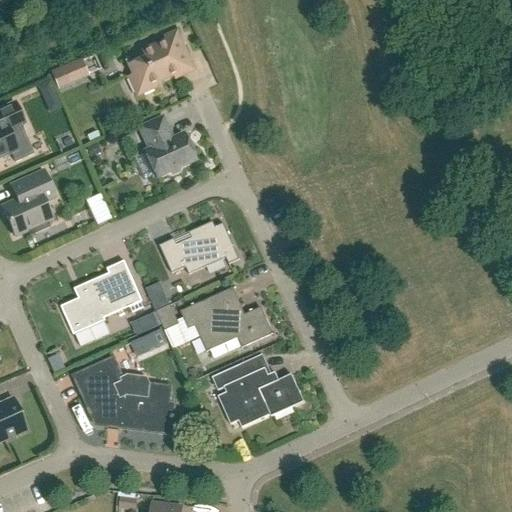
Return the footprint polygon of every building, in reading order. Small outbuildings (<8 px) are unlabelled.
[(174,81),(182,77),(194,72),(187,56),(176,32),(163,38),(164,42),(140,52),(143,58),(142,59),(143,60),(127,66),(132,76),(128,78),(137,98),(156,89),(155,86),(173,77),(174,81)] [(51,76),(52,77),(57,90),(74,82),(67,68),(51,76)] [(46,97),(53,94),(48,83),(38,87),(41,95),(46,97)] [(34,156),(20,126),(24,125),(15,104),(0,111),(0,158),(11,154),(15,164),(34,156)] [(172,141),(162,119),(139,129),(149,151),(145,153),(156,179),(168,174),(172,175),(178,173),(180,168),(195,161),(183,136),(172,141)] [(95,146),(87,150),(91,159),(99,155),(95,146)] [(44,173),(18,184),(10,188),(16,202),(1,209),(14,238),(28,232),(30,237),(49,229),(47,224),(53,221),(44,203),(55,198),(44,173)] [(85,203),(88,209),(102,203),(99,196),(85,203)] [(216,229),(213,224),(197,231),(199,236),(177,246),(175,241),(160,247),(172,275),(186,269),(189,277),(226,260),(229,266),(240,261),(224,225),(216,229)] [(132,315),(145,309),(125,264),(108,271),(110,276),(75,291),(79,301),(62,309),(74,337),(76,336),(92,329),(106,323),(105,320),(129,309),(132,315)] [(243,317),(239,310),(242,308),(234,289),(181,313),(189,331),(195,328),(207,354),(238,340),(242,350),(273,336),(263,311),(259,310),(243,317)] [(165,332),(179,326),(171,307),(157,313),(165,332)] [(110,336),(104,323),(92,329),(76,336),(81,348),(110,336)] [(137,359),(168,345),(162,331),(131,345),(137,359)] [(124,381),(114,360),(75,378),(97,427),(172,436),(175,406),(169,405),(171,389),(150,386),(147,380),(129,378),(124,381)] [(247,379),(241,367),(213,380),(219,393),(225,390),(227,395),(219,398),(231,427),(239,423),(242,430),(271,417),(272,419),(304,404),(292,376),(279,382),(276,374),(269,377),(266,370),(247,379)] [(0,444),(27,432),(17,410),(13,399),(8,402),(0,405),(0,444)] [(135,511),(136,511),(138,500),(121,498),(120,510),(135,511)]
